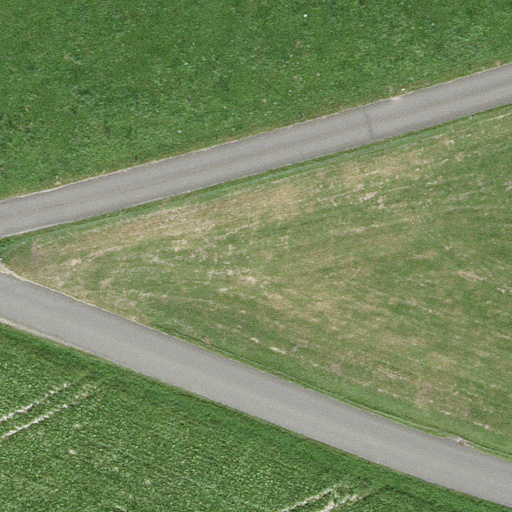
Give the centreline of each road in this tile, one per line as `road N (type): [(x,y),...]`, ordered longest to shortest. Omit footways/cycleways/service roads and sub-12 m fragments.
road 1 (unclassified): [(0,297),(511,488)]
road 2 (unclassified): [(0,222),(511,86)]
